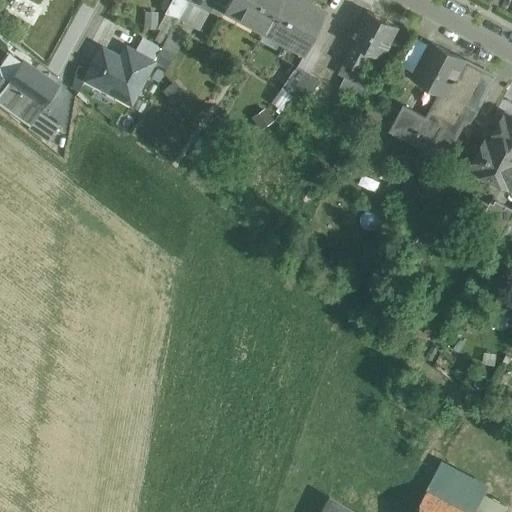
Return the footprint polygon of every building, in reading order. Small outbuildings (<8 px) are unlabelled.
[(214,0),(188,0),(209,11),(214,0)] [(279,0),(228,0),(225,7),(264,28),(279,0)] [(325,10),(306,0),(279,0),(264,28),(304,49),(325,10)] [(399,25),(368,9),(352,41),(355,42),(340,71),(358,81),(352,93),(360,97),(372,74),(363,70),(373,51),(383,57),(399,25)] [(174,24),(162,45),(175,53),(188,32),(174,24)] [(465,60),(432,43),(415,75),(442,90),(443,89),(449,92),(465,60)] [(130,60),(103,46),(86,78),(131,103),(154,60),(135,50),(130,60)] [(465,60),(449,92),(443,89),(442,90),(427,117),(427,118),(457,135),(467,118),(471,120),(476,113),(496,75),(466,59),(465,60)] [(23,62),(0,94),(9,100),(5,107),(30,125),(57,86),(23,62)] [(296,63),(280,87),(291,95),(294,91),(307,71),(296,63)] [(307,71),(294,91),(306,100),(320,80),(307,71)] [(317,112),(291,95),(282,107),(307,125),(317,112)] [(457,135),(427,118),(427,117),(405,105),(392,128),(434,151),(433,153),(436,154),(437,152),(445,157),(457,135)] [(506,113),(494,136),(491,142),(486,139),(473,164),(478,166),(477,168),(510,185),(510,183),(511,184),(511,114),(510,115),(506,113)] [(494,202),(491,200),(478,225),(482,227),(480,230),(500,240),(511,217),(511,206),(496,199),(494,202)] [(488,488),(442,464),(428,490),(468,511),(475,511),(485,495),(488,488)] [(468,511),(428,490),(416,511),(468,511)] [(502,511),(506,506),(485,495),(475,511),(502,511)] [(356,511),(329,497),(320,511),(356,511)]
